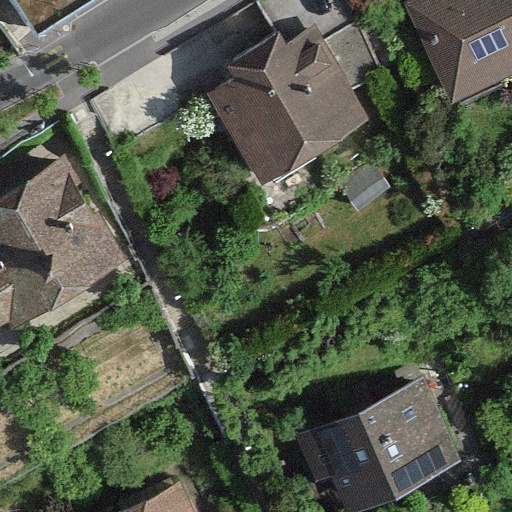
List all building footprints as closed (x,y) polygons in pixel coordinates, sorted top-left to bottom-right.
[(511,0),(414,0),(412,1),(454,88),(457,87),(456,83),(496,63),(497,67),(511,60),(511,0)] [(241,71),(214,87),(264,169),(267,167),(274,177),(314,152),(308,142),(361,109),(310,29),(284,45),(276,31),(233,58),(241,71)] [(66,173),(0,207),(0,327),(9,345),(125,285),(66,173)] [(350,412),(307,432),(321,463),(336,457),(353,494),(454,448),(437,409),(429,412),(416,383),(372,403),(366,401),(354,407),(350,412)] [(188,511),(174,482),(106,511),(188,511)]
